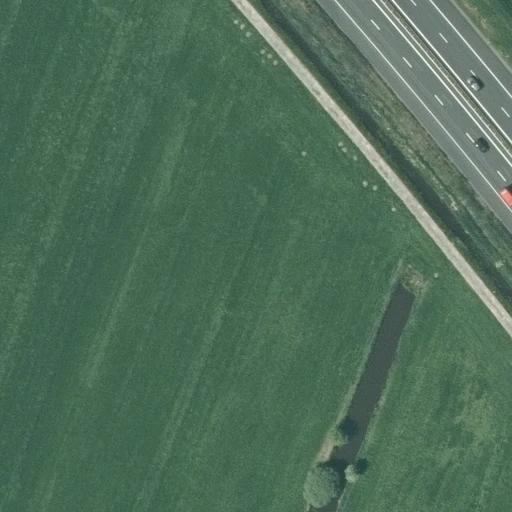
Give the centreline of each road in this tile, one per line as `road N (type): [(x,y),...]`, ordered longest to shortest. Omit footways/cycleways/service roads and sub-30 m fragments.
road 1 (unknown): [(229,0),(511,331)]
road 2 (motorway): [(347,0),(511,197)]
road 3 (motorway): [(511,107),(422,0)]
